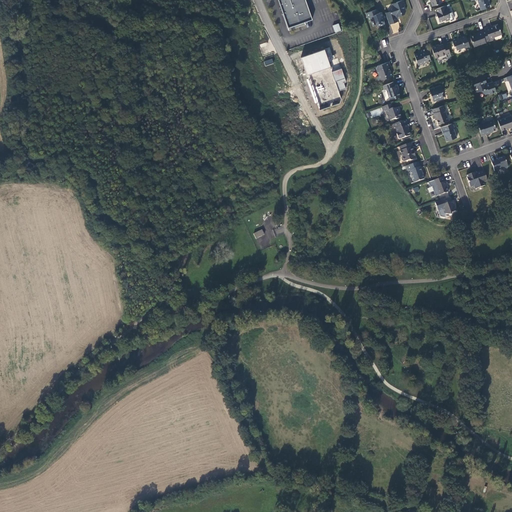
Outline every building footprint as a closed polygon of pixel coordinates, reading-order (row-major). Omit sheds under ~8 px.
[(305,0),(278,0),(288,28),(300,24),(305,22),(308,21),(312,20),(305,0)] [(386,15),(389,25),(399,22),(396,15),(400,14),(401,16),(404,15),(406,11),(404,6),(405,6),(403,0),(396,3),(397,5),(393,6),(393,8),(389,10),(390,11),(391,13),(386,15)] [(471,0),(472,1),(475,0),(477,0),(481,10),(490,7),(488,0),(487,0),(471,0)] [(445,6),(435,9),(437,13),(436,13),(439,22),(445,20),(446,21),(450,19),(451,21),(454,20),(455,19),(452,13),(450,13),(449,9),(446,10),(445,6)] [(377,14),(376,10),(366,13),(367,18),(368,18),(369,21),(371,22),(373,27),(377,25),(378,27),(382,26),(382,27),(385,26),(383,19),(382,18),(382,17),(381,13),(377,14)] [(341,31),(338,23),(333,25),(336,33),(341,31)] [(490,27),(485,28),(486,30),(490,41),(490,42),(495,40),(494,37),(502,34),(498,25),(490,28),(490,27)] [(486,42),(490,41),(486,30),(482,31),(482,32),(477,33),(478,34),(470,37),(474,47),(481,44),(482,43),(485,42),(486,42)] [(470,47),(466,35),(461,37),(461,38),(458,39),(457,38),(452,40),(454,46),(455,46),(457,50),(464,48),(465,49),(470,47)] [(451,55),(447,43),(438,47),(437,45),(431,47),(435,58),(437,58),(446,54),(447,56),(451,55)] [(301,57),(307,74),(330,67),(329,61),(334,60),(333,59),(335,58),(334,55),(332,55),(330,47),(301,57)] [(431,61),(427,49),(421,51),(422,52),(414,55),(418,65),(431,61)] [(389,62),(377,66),(376,68),(379,76),(376,77),(378,81),(392,76),(389,66),(390,66),(389,62)] [(307,74),(320,110),(340,104),(341,99),(339,91),(332,72),(330,67),(307,74)] [(346,88),(344,83),(347,82),(342,69),(332,72),(339,91),(346,88)] [(496,92),(493,82),(487,84),(486,82),(484,74),(476,77),(476,79),(472,81),(475,86),(478,93),(482,91),(486,94),(490,93),(491,94),(496,92)] [(395,86),(394,82),(383,86),(385,90),(387,90),(390,98),(395,96),(396,98),(399,97),(400,95),(398,90),(399,90),(397,85),(395,86)] [(441,85),(429,89),(431,93),(433,96),(432,97),(434,102),(444,98),(442,93),(443,91),(441,85)] [(393,108),(391,104),(382,107),(384,111),(386,111),(387,114),(388,114),(391,120),(395,119),(396,119),(401,118),(399,113),(400,112),(398,107),(394,109),(393,108)] [(445,105),(432,109),(435,118),(436,117),(439,125),(449,121),(445,110),(446,109),(445,105)] [(497,119),(502,131),(511,126),(511,119),(511,116),(501,119),(501,117),(497,119)] [(407,123),(406,120),(393,124),(395,128),(397,129),(398,132),(397,134),(399,139),(400,139),(411,135),(409,130),(408,131),(407,127),(410,126),(408,123),(407,123)] [(478,122),(481,135),(486,134),(491,133),(490,132),(497,130),(493,120),(483,124),(482,121),(478,122)] [(455,123),(441,128),(443,133),(444,133),(447,141),(457,138),(454,129),(457,128),(455,123)] [(413,147),(411,143),(400,147),(401,150),(400,151),(402,156),(401,158),(403,162),(404,162),(410,160),(411,161),(416,159),(413,152),(414,152),(412,147),(413,147)] [(496,160),(491,162),(494,171),(503,168),(504,169),(507,168),(508,166),(504,156),(498,158),(499,160),(496,160)] [(424,179),(418,162),(406,166),(408,172),(409,171),(414,183),(424,179)] [(474,174),(474,173),(466,175),(470,186),(475,185),(476,188),(485,185),(484,182),(487,181),(484,171),(476,174),(474,174)] [(443,177),(433,181),(436,191),(438,190),(440,195),(448,192),(446,186),(448,185),(447,181),(445,182),(443,177)] [(446,203),(445,199),(435,202),(437,207),(438,206),(440,210),(443,209),(445,214),(452,215),(452,213),(456,211),(454,204),(453,204),(452,201),(446,203)] [(262,229),(254,233),(256,238),(264,234),(262,229)]
